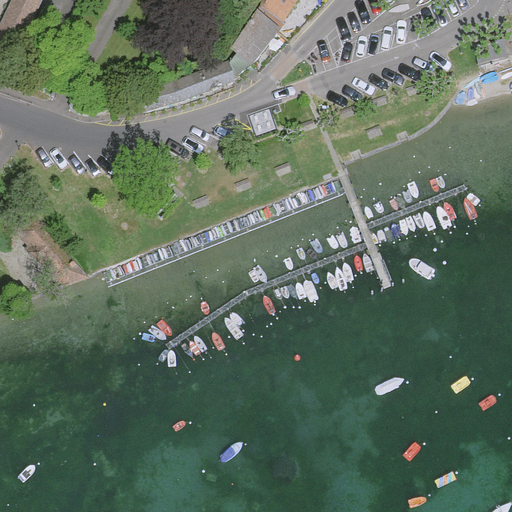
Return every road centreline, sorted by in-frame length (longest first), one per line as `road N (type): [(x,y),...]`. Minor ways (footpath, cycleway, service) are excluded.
road 1 (residential): [(242,106),(425,48),(482,14),(488,2)]
road 2 (residential): [(242,106),(113,138),(74,135),(0,109)]
road 3 (residential): [(346,0),(242,106)]
